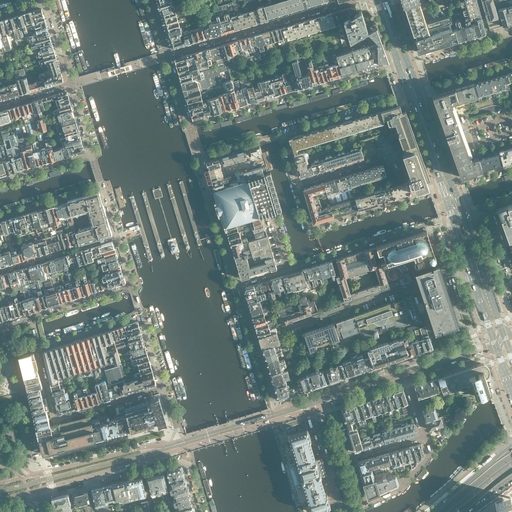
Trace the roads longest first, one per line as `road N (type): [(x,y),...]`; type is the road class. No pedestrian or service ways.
road 1 (residential): [(236,283),(451,218)]
road 2 (residential): [(397,64),(187,124)]
road 3 (tertiary): [(86,476),(277,418)]
road 4 (residential): [(166,55),(354,0)]
road 5 (residential): [(285,330),(468,268)]
road 6 (residential): [(163,386),(58,419),(35,347)]
road 7 (residential): [(441,187),(310,226),(298,184)]
road 8 (residential): [(236,283),(276,414)]
road 9 (unclassified): [(168,447),(36,474)]
road 10 (residential): [(282,135),(409,98)]
road 11 (residential): [(130,284),(5,326)]
road 12 (residential): [(198,159),(236,283)]
road 13 (residential): [(117,236),(0,271)]
